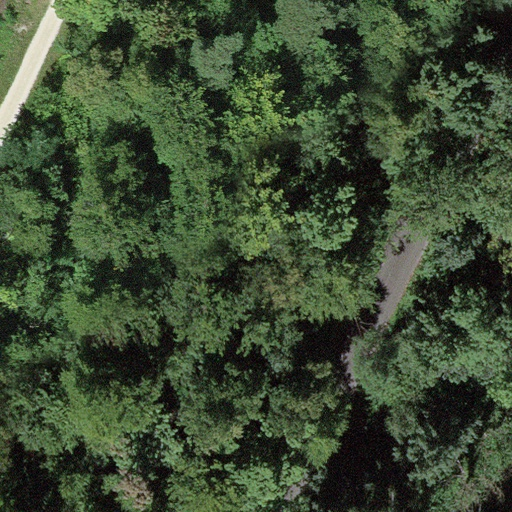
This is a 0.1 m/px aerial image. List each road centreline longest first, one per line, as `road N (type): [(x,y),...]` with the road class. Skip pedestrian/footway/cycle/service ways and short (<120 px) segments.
road 1 (track): [(511,64),(270,511)]
road 2 (track): [(64,0),(0,135)]
